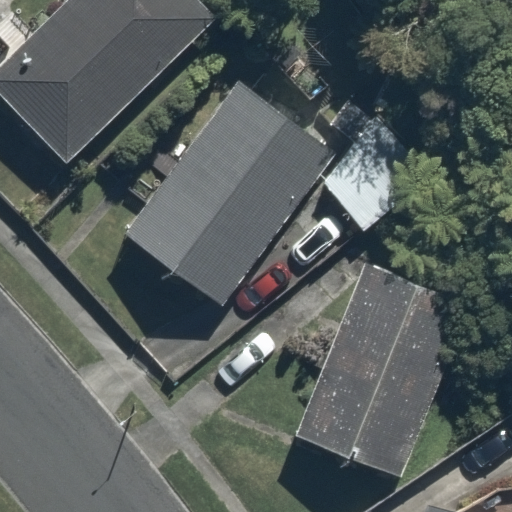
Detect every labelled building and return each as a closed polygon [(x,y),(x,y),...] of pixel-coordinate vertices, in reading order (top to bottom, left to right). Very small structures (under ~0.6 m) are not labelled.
[(202,0),(63,0),(0,63),(0,76),(87,164),(227,25),(202,0)] [(339,139),(259,86),(220,89),(130,227),(236,296),(339,139)] [(384,225),(388,159),(362,136),(328,177),(361,225),(384,225)] [(480,290),(370,249),(301,432),(411,473),(480,290)] [(482,511),(431,498),(426,511),(482,511)]
